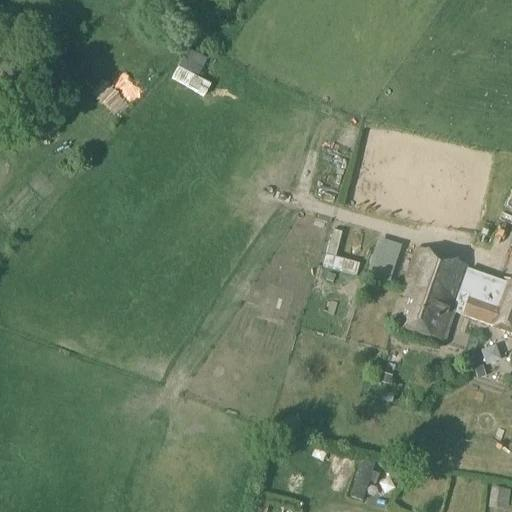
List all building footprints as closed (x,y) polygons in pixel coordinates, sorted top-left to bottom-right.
[(11,25),(0,44),(16,53),(28,35),(11,25)] [(0,58),(9,65),(15,57),(2,46),(0,49),(0,58)] [(197,79),(207,63),(186,50),(176,66),(197,79)] [(10,95),(1,104),(16,118),(25,108),(10,95)] [(468,272),(470,267),(416,249),(389,326),(443,345),(453,315),(468,272)] [(511,283),(501,280),(500,283),(485,326),(491,328),(491,330),(511,337),(511,283)] [(485,379),(481,368),(473,371),(477,381),(485,379)] [(389,388),(391,379),(380,375),(377,384),(389,388)] [(296,418),(284,422),(288,432),(299,428),(296,418)] [(370,497),(375,460),(361,458),(355,494),(370,497)] [(505,511),(506,511),(509,492),(490,490),(487,510),(505,511)] [(266,511),(268,505),(255,502),(252,511),(266,511)]
